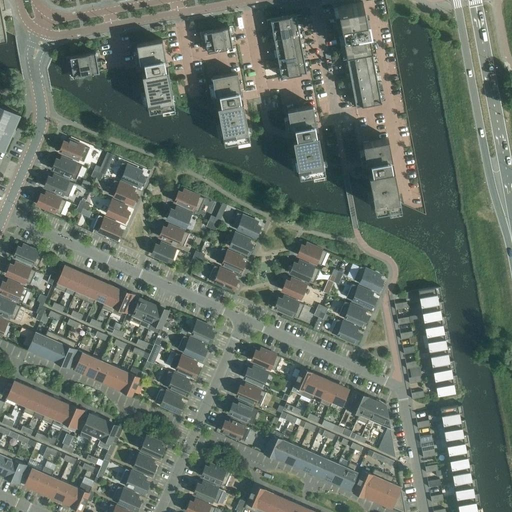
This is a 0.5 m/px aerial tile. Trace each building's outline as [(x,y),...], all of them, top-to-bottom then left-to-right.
[(381,101),(363,2),(337,7),(356,106),(381,101)] [(296,14),(270,19),(272,29),(298,24),(296,14)] [(298,24),(272,29),(274,38),(299,34),(298,24)] [(229,27),(203,31),(205,41),(231,37),(229,27)] [(299,34),(274,38),(276,48),(301,43),(299,34)] [(207,51),(233,47),(231,37),(205,41),(207,51)] [(142,73),(149,111),(175,106),(168,68),(166,69),(164,59),(166,59),(162,39),(137,44),(140,63),(142,63),(144,73),(142,73)] [(301,43),(276,48),(277,57),(303,53),(301,43)] [(95,52),(70,56),(72,66),(97,62),(95,52)] [(303,53),(277,57),(279,67),(305,62),(303,53)] [(73,76),(99,72),(97,62),(72,66),(73,76)] [(281,77),(307,72),(305,62),(279,67),(281,77)] [(241,92),(237,72),(212,77),(215,96),(217,96),(219,106),(217,106),(224,143),(250,139),(243,101),(241,101),(239,92),(241,92)] [(0,105),(0,147),(3,149),(19,113),(0,105)] [(325,171),(318,134),(316,134),(315,125),(316,124),(313,105),(287,110),(291,129),(292,129),(294,139),(293,139),(300,176),(325,171)] [(400,204),(388,138),(362,142),(375,209),(400,204)] [(83,162),(89,148),(69,139),(68,143),(64,141),(60,151),(83,162)] [(56,159),(52,169),(76,179),(82,165),(62,157),(60,160),(56,159)] [(116,176),(140,186),(144,176),(140,174),(142,171),(122,162),(116,176)] [(63,194),(69,181),(54,174),(52,178),(49,176),(44,186),(63,194)] [(108,193),(132,204),(136,194),(133,192),(134,188),(114,180),(108,193)] [(198,212),(204,198),(184,189),(183,193),(179,191),(174,201),(198,212)] [(37,204),(60,214),(66,201),(46,192),(45,195),(41,194),(37,204)] [(106,213),(124,221),(129,211),(125,210),(127,206),(112,200),(106,213)] [(167,219),(185,227),(191,213),(176,207),(175,210),(171,209),(167,219)] [(260,226),(256,225),(257,221),(237,212),(231,226),(255,236),(260,226)] [(99,215),(93,228),(94,229),(104,233),(117,239),(121,229),(117,227),(119,224),(104,217),(99,215)] [(164,226),(159,236),(183,247),(189,233),(169,224),(167,228),(164,226)] [(250,239),(235,232),(229,246),(247,254),(252,244),(248,242),(250,239)] [(151,254),(170,262),(176,248),(161,242),(160,245),(156,244),(151,254)] [(321,265),(327,252),(307,243),(305,246),(302,245),(297,255),(321,265)] [(14,256),(38,267),(44,253),(23,244),(22,248),(18,246),(14,256)] [(242,256),(227,250),(221,264),(240,272),(244,261),(241,260),(242,256)] [(313,283),(319,269),(299,260),(298,264),(294,262),(290,272),(313,283)] [(6,274),(30,284),(36,271),(16,262),(14,265),(11,264),(6,274)] [(65,292),(67,286),(74,270),(64,265),(55,287),(65,292)] [(234,274),(214,265),(208,279),(232,289),(237,279),(233,277),(234,274)] [(379,278),(380,275),(360,266),(354,280),(378,290),(382,280),(379,278)] [(67,286),(76,290),(84,274),(74,270),(67,286)] [(76,290),(74,296),(83,300),(93,278),(84,274),(76,290)] [(93,304),(96,299),(95,298),(102,282),(93,278),(83,300),(93,304)] [(300,298),(306,284),(292,278),(290,281),(286,280),(282,290),(300,298)] [(0,287),(0,292),(17,300),(22,302),(28,288),(8,279),(7,283),(3,281),(0,287)] [(95,298),(96,299),(104,302),(104,303),(112,286),(102,282),(95,298)] [(371,296),(373,292),(352,284),(346,297),(370,308),(375,297),(371,296)] [(104,302),(102,308),(111,312),(121,290),(112,286),(104,303),(104,302)] [(435,287),(418,290),(421,305),(438,302),(437,295),(440,294),(439,287),(440,287),(440,286),(435,287)] [(121,316),(124,311),(127,312),(132,301),(132,302),(134,298),(130,296),(131,294),(121,290),(111,312),(121,316)] [(304,304),(284,296),(282,299),(279,297),(274,308),(298,318),(304,304)] [(0,313),(14,320),(20,306),(0,297),(0,313)] [(132,315),(130,320),(139,324),(149,302),(139,298),(137,304),(132,302),(132,301),(127,312),(132,315)] [(363,313),(365,310),(345,301),(339,315),(363,325),(367,315),(363,313)] [(443,301),(438,302),(421,305),(423,314),(397,319),(398,324),(424,320),(441,317),(441,316),(440,310),(443,309),(442,302),(443,301)] [(149,329),(152,323),(151,323),(158,306),(149,302),(139,324),(149,329)] [(406,302),(395,304),(396,310),(408,308),(406,302)] [(46,308),(39,305),(36,313),(38,313),(42,315),(46,308)] [(151,323),(152,323),(161,327),(168,311),(158,306),(151,323)] [(445,315),(441,316),(441,317),(424,320),(427,335),(444,331),(442,324),(446,324),(444,316),(446,316),(445,315)] [(357,328),(337,319),(331,333),(355,343),(359,333),(356,331),(357,328)] [(210,330),(211,326),(197,320),(191,334),(209,342),(214,332),(210,330)] [(22,327),(19,333),(32,339),(35,333),(22,327)] [(47,330),(45,335),(45,336),(38,352),(48,356),(57,334),(47,330)] [(448,331),(448,330),(444,331),(427,335),(429,349),(446,346),(445,339),(449,338),(447,331),(448,331)] [(32,339),(28,348),(38,352),(45,336),(45,335),(36,331),(35,333),(32,339)] [(412,331),(400,333),(401,339),(413,337),(412,331)] [(57,334),(48,356),(57,360),(67,338),(57,334)] [(202,359),(206,349),(202,347),(204,344),(184,335),(178,349),(202,359)] [(71,364),(73,361),(73,360),(77,350),(74,348),(76,343),(67,338),(57,360),(67,365),(68,363),(71,364)] [(451,345),(446,346),(429,349),(432,364),(449,361),(448,354),(451,353),(450,346),(451,346),(451,345)] [(415,346),(403,348),(404,354),(416,352),(415,346)] [(275,371),(281,357),(261,348),(260,351),(256,350),(251,360),(275,371)] [(78,363),(75,368),(85,372),(92,356),(77,350),(73,360),(73,361),(78,363)] [(195,365),(196,362),(176,353),(170,366),(194,377),(199,367),(195,365)] [(149,355),(147,361),(151,363),(154,364),(156,358),(154,357),(149,355)] [(92,356),(85,372),(94,376),(101,360),(92,356)] [(101,360),(94,376),(104,381),(111,364),(110,364),(111,361),(110,358),(106,356),(103,358),(102,360),(101,360)] [(454,360),(449,361),(432,364),(435,379),(452,376),(452,375),(451,369),(454,368),(453,361),(454,360)] [(417,361),(406,363),(407,369),(410,368),(419,367),(417,361)] [(111,364),(104,381),(113,385),(120,368),(111,364)] [(262,386),(268,372),(253,366),(252,369),(248,367),(244,378),(262,386)] [(419,367),(410,368),(411,377),(420,375),(421,375),(420,366),(419,367)] [(132,393),(142,371),(132,367),(129,372),(122,389),(132,393)] [(120,368),(113,385),(122,389),(129,372),(120,368)] [(294,383),(291,390),(301,394),(303,389),(311,373),(301,369),(297,378),(294,383)] [(168,370),(162,384),(186,395),(191,384),(187,383),(189,379),(168,370)] [(303,389),(301,394),(310,399),(313,393),(320,377),(311,373),(303,389)] [(457,375),(456,374),(452,375),(452,376),(435,379),(438,394),(455,391),(453,383),(457,383),(455,375),(457,375)] [(411,377),(408,378),(409,383),(421,381),(420,375),(411,377)] [(320,377),(313,393),(322,397),(322,398),(329,381),(320,377)] [(14,381),(7,397),(17,402),(24,385),(14,381)] [(322,397),(319,403),(329,407),(332,402),(331,402),(339,385),(329,381),(322,398),(322,397)] [(260,406),(266,392),(246,383),(244,387),(241,385),(236,395),(260,406)] [(24,385),(17,402),(26,406),(33,389),(24,385)] [(351,397),(346,395),(348,389),(339,385),(331,402),(332,402),(346,408),(351,397)] [(161,388),(155,402),(179,412),(183,402),(179,400),(181,397),(161,388)] [(26,406),(23,411),(33,416),(36,410),(35,410),(43,393),(33,389),(26,406)] [(423,391),(411,393),(412,399),(424,397),(423,391)] [(35,410),(36,410),(44,414),(45,414),(52,397),(43,393),(35,410)] [(357,393),(356,395),(352,393),(351,397),(346,408),(359,414),(367,397),(357,393)] [(44,414),(42,419),(52,424),(54,418),(61,401),(52,397),(45,414),(44,414)] [(359,414),(357,419),(367,424),(369,418),(376,401),(367,397),(359,414)] [(61,401),(54,418),(63,422),(71,406),(61,401)] [(233,403),(228,413),(247,421),(252,423),(258,410),(253,407),(238,401),(237,404),(233,403)] [(382,414),(386,406),(376,401),(369,418),(390,427),(388,417),(382,414)] [(462,405),(462,404),(457,405),(440,408),(443,423),(460,420),(459,413),(462,413),(461,405),(462,405)] [(80,412),(80,410),(71,406),(63,422),(77,428),(81,417),(82,417),(83,413),(80,412)] [(86,419),(82,417),(81,417),(77,428),(82,430),(79,435),(89,440),(92,434),(91,434),(99,418),(89,413),(86,419)] [(99,418),(91,434),(92,434),(101,438),(108,422),(99,418)] [(251,427),(230,418),(229,422),(225,420),(221,431),(245,441),(251,427)] [(465,419),(460,420),(443,423),(446,438),(463,435),(463,434),(462,428),(465,427),(464,420),(465,420),(465,419)] [(430,426),(428,420),(417,422),(418,428),(430,426)] [(101,438),(98,445),(108,449),(111,443),(118,426),(108,422),(101,438)] [(269,442),(265,451),(275,455),(282,439),(284,434),(274,430),(271,436),(269,442)] [(467,434),(463,434),(463,435),(446,438),(449,453),(466,450),(466,449),(464,443),(468,442),(466,435),(468,434),(467,434)] [(140,449),(159,457),(163,447),(160,445),(161,442),(146,435),(140,449)] [(431,435),(419,437),(421,443),(432,441),(431,435)] [(284,459),(291,443),(282,439),(275,455),(284,459)] [(393,446),(382,442),(379,450),(395,457),(393,446)] [(293,463),(300,447),(291,443),(284,459),(293,463)] [(47,446),(44,451),(42,457),(47,459),(50,454),(52,448),(47,446)] [(300,447),(293,463),(303,467),(310,451),(300,447)] [(470,448),(466,449),(466,450),(449,453),(451,468),(469,464),(468,464),(467,457),(471,457),(469,449),(470,449),(470,448)] [(434,449),(422,452),(423,457),(435,455),(434,449)] [(14,459),(17,454),(7,450),(0,465),(0,472),(7,476),(14,459)] [(310,451),(303,467),(312,472),(319,455),(310,451)] [(374,451),(371,457),(392,465),(394,460),(374,451)] [(139,453),(133,467),(151,475),(156,465),(152,463),(154,459),(139,453)] [(321,476),(328,459),(319,455),(312,472),(321,476)] [(21,480),(23,476),(22,476),(27,465),(14,459),(7,476),(17,480),(17,478),(21,480)] [(331,480),(338,463),(328,459),(321,476),(331,480)] [(349,462),(347,467),(340,484),(350,488),(359,466),(349,462)] [(231,472),(211,463),(209,467),(206,465),(201,476),(225,486),(231,472)] [(340,484),(347,467),(338,463),(331,480),(340,484)] [(473,464),(473,463),(468,464),(469,464),(451,468),(454,482),(471,479),(470,472),(473,471),(472,464),(473,464)] [(437,464),(425,466),(426,472),(435,470),(438,470),(437,464)] [(27,478),(25,484),(35,488),(42,471),(27,465),(22,476),(23,476),(27,478)] [(44,466),(42,471),(35,488),(44,492),(51,476),(54,470),(44,466)] [(126,468),(120,482),(144,492),(148,482),(144,481),(146,477),(126,468)] [(404,511),(405,511),(401,486),(391,482),(394,477),(374,468),(372,474),(362,470),(354,490),(404,511)] [(51,476),(44,492),(53,496),(60,480),(51,476)] [(476,478),(471,479),(454,482),(457,497),(474,494),(473,487),(476,486),(475,479),(476,479),(476,478)] [(439,479),(428,481),(429,487),(441,485),(439,479)] [(60,480),(53,496),(63,500),(70,484),(60,480)] [(198,483),(193,493),(217,504),(223,490),(203,481),(202,485),(198,483)] [(82,509),(92,487),(82,482),(79,488),(72,504),(82,509)] [(70,484),(63,500),(72,504),(79,488),(70,484)] [(253,485),(244,507),(254,511),(263,490),(253,485)] [(118,486),(112,500),(136,510),(140,500),(137,498),(138,495),(118,486)] [(263,490),(254,511),(264,511),(273,494),(263,490)] [(478,493),(474,494),(457,497),(460,511),(477,509),(477,508),(475,502),(479,501),(477,494),(479,493),(478,493)] [(273,494),(264,511),(275,511),(282,498),(273,494)] [(442,494),(430,496),(432,502),(443,500),(442,494)] [(287,511),(292,502),(282,498),(275,511),(287,511)] [(188,511),(213,511),(215,507),(195,499),(194,502),(190,501),(186,511),(188,511)] [(298,511),(301,506),(292,502),(287,511),(298,511)] [(106,511),(129,511),(110,503),(106,511)]
